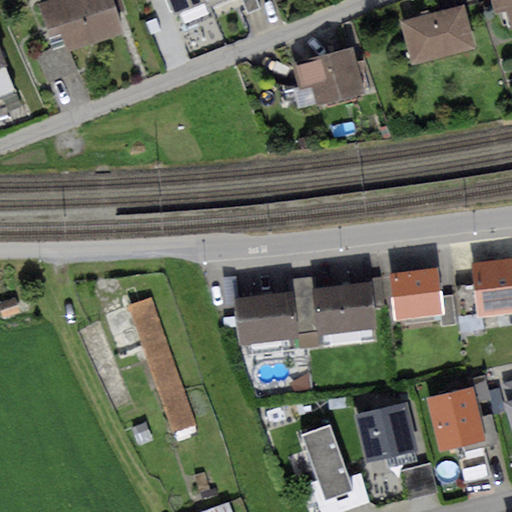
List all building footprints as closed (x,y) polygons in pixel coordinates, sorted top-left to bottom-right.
[(109,0),(58,0),(38,7),(48,38),(61,34),(65,47),(66,51),(120,33),(109,0)] [(166,0),(171,13),(204,0),(166,0)] [(256,0),(244,0),(250,13),(260,9),(256,0)] [(511,0),(489,0),(493,14),(506,11),(510,28),(511,27),(511,0)] [(466,7),(402,20),(411,64),(474,51),(466,7)] [(66,51),(65,47),(37,57),(46,83),(74,73),(66,51)] [(308,62),(291,66),(297,88),(311,84),(316,104),(364,93),(353,47),(307,58),(308,62)] [(0,50),(0,100),(17,95),(0,50)] [(511,258),(471,264),(473,284),(477,315),(477,317),(511,312),(511,258)] [(436,269),(389,275),(394,321),(442,316),(439,297),(436,269)] [(232,299),(238,298),(237,276),(222,278),(224,300),(232,299)] [(289,279),(290,292),(295,331),(317,328),(312,289),(310,277),(289,279)] [(368,281),(312,289),(317,328),(318,333),(375,324),(368,281)] [(477,315),(473,284),(456,286),(460,317),(477,315)] [(238,298),(232,299),(237,344),(296,336),(295,331),(290,292),(238,298)] [(454,295),(439,297),(442,316),(443,328),(458,326),(454,295)] [(152,297),(129,306),(173,433),(196,426),(152,297)] [(15,299),(0,303),(0,312),(2,319),(20,312),(15,299)] [(124,309),(99,318),(120,371),(142,362),(124,309)] [(316,333),(298,335),(299,349),(317,347),(316,333)] [(511,379),(501,383),(506,401),(511,399),(511,379)] [(472,388),(426,399),(438,451),(484,440),(474,398),(472,388)] [(478,397),(474,398),(484,440),(486,447),(499,444),(493,414),(483,416),(478,397)] [(511,399),(506,401),(503,402),(511,430),(511,399)] [(406,404),(355,416),(366,462),(417,450),(406,404)] [(329,426),(302,436),(308,453),(287,460),(297,487),(310,482),(318,480),(325,501),(352,492),(347,478),(329,426)] [(429,463),(399,472),(407,500),(437,491),(429,463)] [(318,480),(310,482),(319,511),(344,511),(369,503),(359,474),(347,478),(352,492),(325,501),(318,480)]
